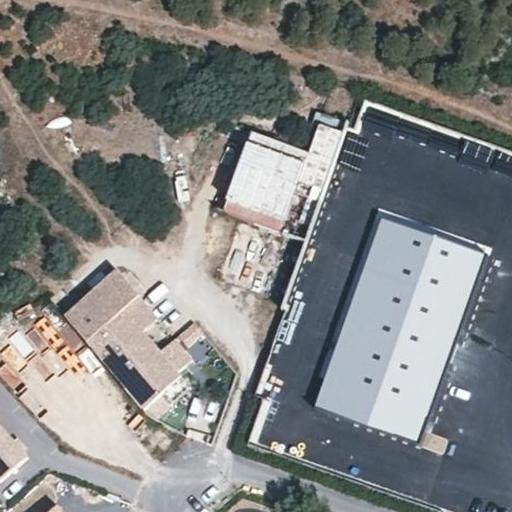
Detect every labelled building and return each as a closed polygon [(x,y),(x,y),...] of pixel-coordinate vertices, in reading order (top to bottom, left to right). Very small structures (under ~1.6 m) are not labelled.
[(347,140),(351,129),(320,118),(316,129),(347,140)] [(327,196),(347,140),(320,131),(310,158),(300,186),(327,196)] [(253,138),(249,150),(306,170),(310,158),(253,138)] [(306,170),(249,150),(229,206),(287,226),(296,198),(306,170)] [(323,207),(327,196),(300,186),(296,198),(323,207)] [(282,237),(287,226),(229,206),(225,217),(282,237)] [(416,444),(483,260),(385,224),(318,408),(416,444)] [(266,277),(277,243),(264,239),(253,273),(266,277)] [(64,318),(142,407),(159,392),(178,374),(138,333),(122,311),(135,299),(137,298),(121,269),(64,318)] [(152,321),(135,299),(122,311),(138,333),(152,321)] [(187,348),(197,360),(215,346),(205,334),(187,348)] [(187,384),(178,374),(159,392),(168,402),(187,384)] [(0,476),(1,478),(31,452),(0,416),(0,476)] [(44,511),(64,511),(56,502),(44,511)]
